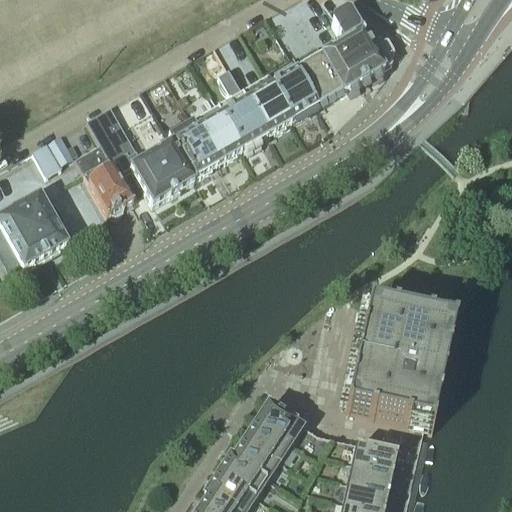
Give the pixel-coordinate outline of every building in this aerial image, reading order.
[(330,56),(318,64),(341,102),(341,103),(353,95),(383,77),(382,76),(391,71),(387,64),(392,61),(386,51),(384,50),(382,47),(379,46),(378,47),(373,41),(371,41),(369,42),(367,39),(362,41),(361,38),(360,39),(348,20),(345,19),(333,26),(331,27),(330,31),(341,49),(330,56)] [(290,72),(289,73),(314,117),(341,102),(318,64),(317,64),(294,78),(290,72)] [(289,73),(264,88),(290,131),(314,117),(289,73)] [(241,102),(237,96),(236,97),(226,79),(216,85),(227,104),(229,104),(231,107),(214,117),(240,160),(265,146),(239,103),(241,102)] [(265,146),(290,131),(264,88),(241,102),(239,103),(265,146)] [(215,174),(240,160),(214,117),(190,132),(215,174)] [(106,118),(85,130),(98,153),(116,184),(129,177),(151,214),(192,190),(191,188),(169,152),(141,169),(135,160),(132,162),(106,118)] [(191,188),(215,174),(190,132),(167,145),(171,151),(169,152),(191,188)] [(57,173),(71,165),(58,145),(45,152),(57,173)] [(59,176),(57,173),(45,152),(31,161),(44,185),(59,176)] [(132,211),(116,184),(98,153),(73,167),(107,226),(109,224),(112,225),(112,226),(121,221),(120,221),(121,218),(124,216),(126,219),(132,215),(131,212),(132,211)] [(61,239),(63,231),(45,200),(0,225),(0,265),(9,282),(21,276),(22,278),(66,253),(59,241),(61,239)] [(345,414),(344,419),(344,420),(348,420),(348,419),(367,424),(367,425),(372,426),(372,425),(402,431),(402,432),(406,433),(407,433),(407,432),(421,435),(422,436),(427,437),(426,437),(427,438),(431,438),(432,433),(431,432),(435,413),(436,413),(438,407),(437,406),(441,387),(442,387),(443,384),(442,384),(446,364),(447,364),(448,358),(447,358),(452,338),(454,333),(450,332),(449,332),(449,333),(444,331),(443,331),(430,328),(430,327),(425,326),(425,327),(395,321),(395,320),(390,319),(390,320),(371,315),(367,314),(366,314),(366,319),(365,319),(366,320),(362,339),(361,339),(361,340),(360,345),(361,346),(360,347),(359,352),(358,358),(356,365),(355,365),(355,366),(351,365),(351,364),(348,363),(347,363),(347,366),(350,367),(350,366),(355,367),(355,368),(356,368),(353,381),(351,388),(349,393),(349,394),(350,394),(346,414),(345,413),(345,414)] [(302,437),(266,413),(253,432),(289,456),(302,437)] [(289,456),(253,432),(241,450),(277,474),(289,456)] [(340,511),(344,496),(349,476),(353,454),(316,446),(302,437),(289,456),(277,474),(265,492),(253,510),(252,511),(340,511)] [(228,465),(227,466),(266,492),(278,475),(241,451),(241,452),(231,468),(230,467),(228,465)] [(390,485),(395,463),(353,454),(349,476),(390,485)] [(215,484),(215,485),(254,511),(266,492),(227,466),(226,467),(226,468),(226,469),(216,484),(215,484)] [(385,505),(390,485),(349,476),(344,496),(385,505)] [(203,503),(202,504),(215,511),(253,511),(254,511),(215,485),(214,486),(211,491),(203,503)] [(383,511),(385,505),(344,496),(340,511),(383,511)]
